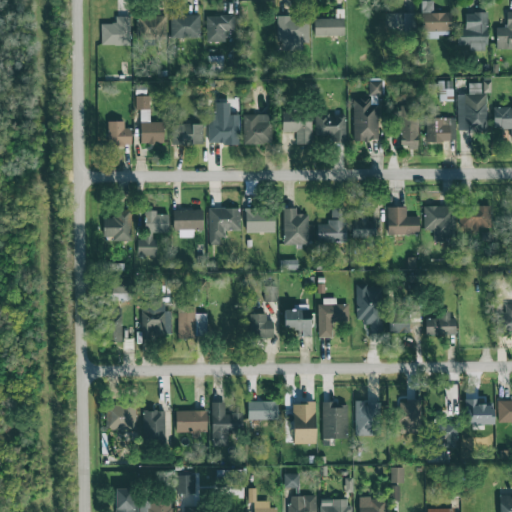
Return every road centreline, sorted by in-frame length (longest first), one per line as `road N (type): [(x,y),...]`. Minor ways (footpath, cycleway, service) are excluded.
road 1 (residential): [(80,0),(86,511)]
road 2 (residential): [(81,175),(511,170)]
road 3 (residential): [(84,369),(511,365)]
